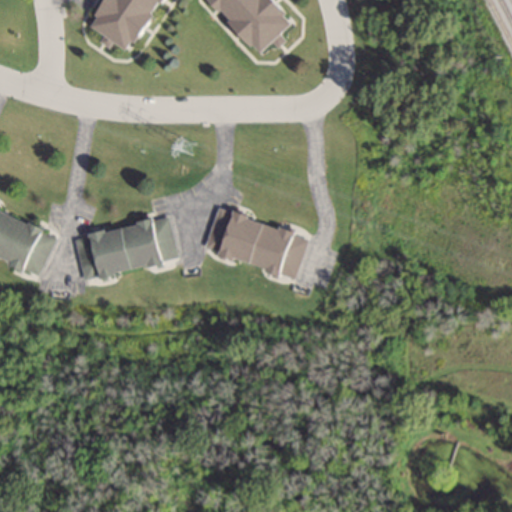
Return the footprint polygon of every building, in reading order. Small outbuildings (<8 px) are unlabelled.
[(111,0),(95,25),(106,32),(101,41),(111,47),(116,39),(136,52),(168,0),(111,0)] [(299,20),(278,0),(210,0),(266,54),(299,20)] [(0,253),(41,272),(59,233),(0,205),(0,253)] [(297,273),(309,232),(219,206),(207,247),(297,273)] [(77,234),(86,278),(180,258),(171,215),(77,234)]
